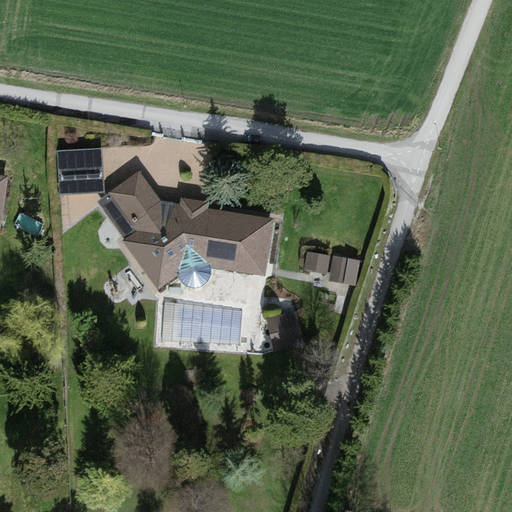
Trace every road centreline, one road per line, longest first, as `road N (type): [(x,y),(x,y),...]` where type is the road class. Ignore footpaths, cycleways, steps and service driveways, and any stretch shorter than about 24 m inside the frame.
road 1 (unclassified): [(0,91),(418,161)]
road 2 (unclassified): [(310,511),(418,161)]
road 3 (unclassified): [(418,161),(487,0)]
